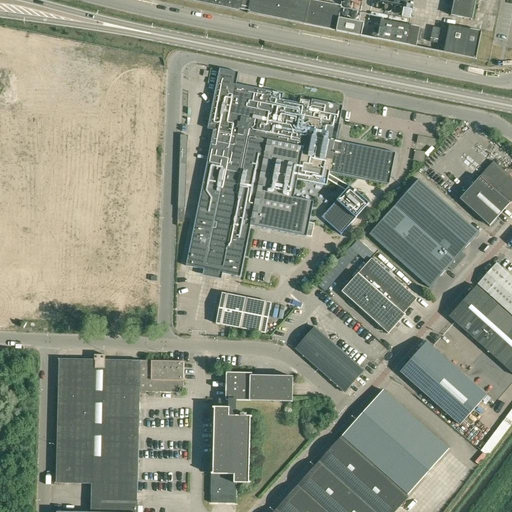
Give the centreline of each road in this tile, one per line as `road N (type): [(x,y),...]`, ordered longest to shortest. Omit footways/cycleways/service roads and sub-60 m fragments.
road 1 (unclassified): [(115,0),(511,82)]
road 2 (primary): [(135,30),(511,105)]
road 3 (unclassified): [(511,134),(482,117),(196,57),(174,66)]
road 4 (unclassified): [(165,345),(174,66)]
road 5 (unclassified): [(351,411),(511,230)]
road 6 (unclassified): [(351,411),(279,354),(197,346)]
road 7 (unclassified): [(43,511),(47,340)]
road 8 (unclassified): [(197,346),(197,511)]
road 9 (primary): [(0,10),(135,30)]
road 10 (unclassified): [(261,511),(351,411)]
